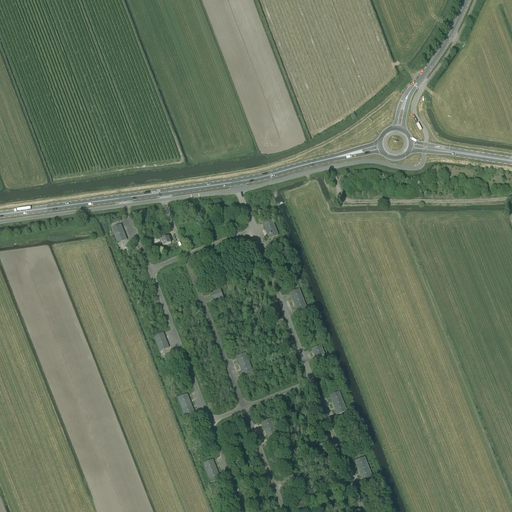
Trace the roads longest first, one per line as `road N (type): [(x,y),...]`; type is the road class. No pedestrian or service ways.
road 1 (unclassified): [(0,221),(236,190),(356,162),(416,168),(424,151)]
road 2 (primary): [(0,212),(214,183),(334,157)]
road 3 (unknown): [(148,268),(208,422)]
road 4 (unknown): [(184,255),(243,409)]
road 5 (track): [(448,202),(341,203),(332,167)]
road 6 (unknown): [(234,179),(252,228),(184,255)]
